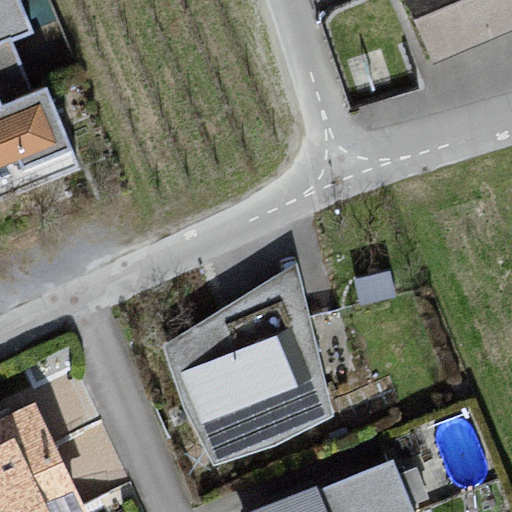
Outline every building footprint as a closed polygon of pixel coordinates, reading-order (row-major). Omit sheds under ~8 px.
[(0,0),(0,171),(70,144),(46,84),(32,89),(12,37),(32,29),(20,0),(0,0)] [(511,2),(511,0),(392,0),(418,68),(511,22),(511,2)] [(295,267),(167,349),(213,468),(330,424),(295,267)] [(0,433),(2,437),(0,438),(0,511),(80,511),(29,404),(0,418),(0,433)] [(405,511),(385,460),(255,511),(405,511)]
